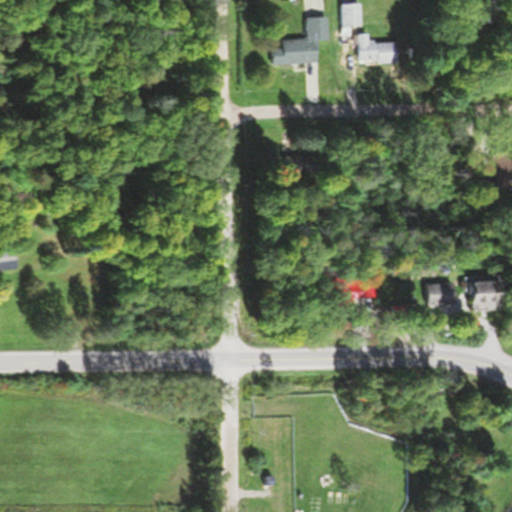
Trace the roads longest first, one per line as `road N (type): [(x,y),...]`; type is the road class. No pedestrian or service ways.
road 1 (residential): [(0,362),(416,357),(511,372)]
road 2 (residential): [(229,511),(223,0)]
road 3 (residential): [(225,117),(511,109)]
